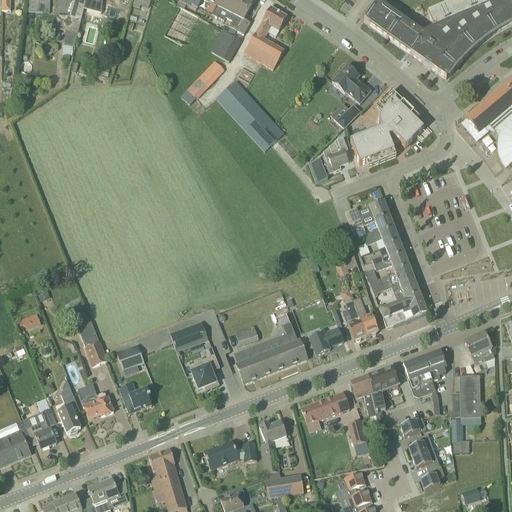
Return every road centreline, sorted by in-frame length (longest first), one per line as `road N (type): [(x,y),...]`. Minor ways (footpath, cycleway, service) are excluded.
road 1 (secondary): [(23,497),(447,329)]
road 2 (residential): [(447,329),(387,176)]
